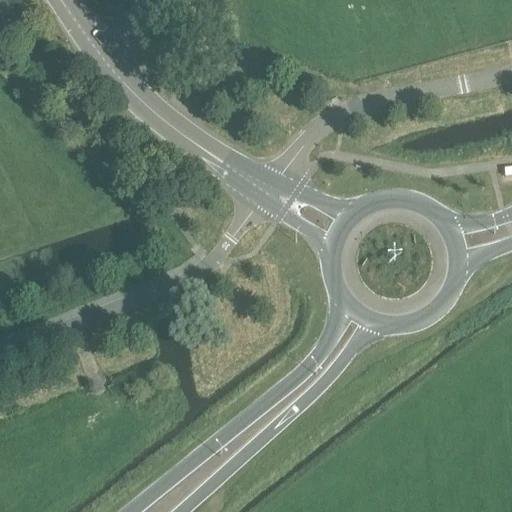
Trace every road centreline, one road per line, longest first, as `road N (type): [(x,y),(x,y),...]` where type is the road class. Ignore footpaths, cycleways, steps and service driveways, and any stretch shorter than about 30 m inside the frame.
road 1 (unclassified): [(0,354),(184,280),(230,241),(268,189)]
road 2 (secondary): [(341,297),(333,331),(306,369),(134,511)]
road 3 (secondary): [(183,511),(384,326)]
road 4 (tertiary): [(268,189),(178,134),(104,61)]
road 5 (unclassified): [(344,110),(511,72)]
